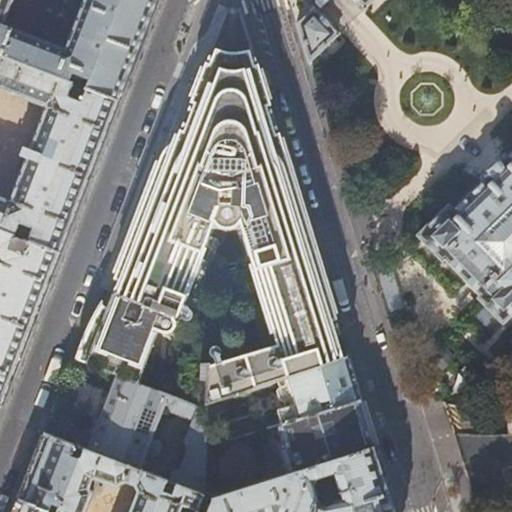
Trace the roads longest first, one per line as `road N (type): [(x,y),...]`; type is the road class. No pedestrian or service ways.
road 1 (residential): [(264,0),(418,511)]
road 2 (residential): [(0,469),(183,0)]
road 3 (unknown): [(359,241),(383,234),(415,198),(422,146)]
